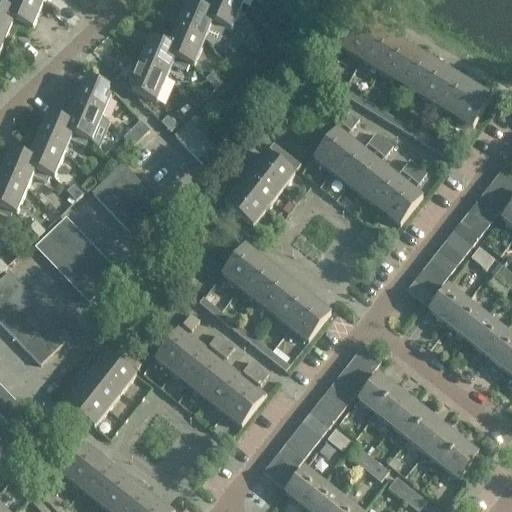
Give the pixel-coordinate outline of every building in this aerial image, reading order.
[(15,19),(13,23),(32,31),(43,4),(32,0),(11,0),(9,5),(0,1),(0,9),(6,12),(5,15),(15,19)] [(231,0),(210,0),(206,13),(204,16),(229,26),(227,31),(231,33),(243,5),(231,0)] [(186,4),(175,31),(205,43),(215,47),(219,44),(222,37),(225,38),(227,31),(229,26),(204,16),(206,13),(186,4)] [(6,12),(0,9),(0,39),(6,42),(13,23),(15,19),(5,15),(6,12)] [(283,26),(289,20),(280,11),(274,17),(283,26)] [(361,64),(380,33),(361,22),(343,52),(361,64)] [(173,67),(187,73),(190,67),(194,69),(205,43),(175,31),(168,48),(168,49),(173,51),(167,64),(173,67)] [(380,75),(399,45),(380,33),(361,64),(380,75)] [(244,45),(253,55),(260,49),(251,39),(244,45)] [(168,49),(168,48),(149,40),(138,66),(168,79),(173,67),(167,64),(173,51),(168,49)] [(399,45),(380,75),(399,87),(417,56),(399,45)] [(417,56),(399,87),(417,98),(436,68),(417,56)] [(157,105),(168,79),(138,66),(130,87),(134,89),(132,95),(157,105)] [(436,110),(455,80),(436,68),(417,98),(436,110)] [(206,81),(215,92),(222,85),(213,75),(206,81)] [(333,91),(336,85),(327,79),(323,85),(333,91)] [(455,121),(473,91),(455,80),(436,110),(455,121)] [(84,81),(74,104),(103,116),(110,100),(106,98),(109,91),(84,81)] [(342,96),(345,91),(336,85),(333,91),(342,96)] [(351,102),(355,96),(345,91),(342,96),(351,102)] [(473,91),(455,121),(473,133),(492,103),(473,91)] [(196,110),(204,103),(195,94),(187,102),(196,110)] [(355,96),(351,102),(360,108),(364,102),(355,96)] [(369,113),(373,108),(364,102),(360,108),(369,113)] [(74,104),(65,125),(65,127),(89,137),(87,143),(91,144),(103,116),(74,104)] [(379,119),(382,113),(373,108),(369,113),(379,119)] [(382,113),(379,119),(388,125),(391,119),(382,113)] [(47,117),(36,142),(66,154),(70,143),(84,149),(87,143),(89,137),(65,127),(65,125),(47,117)] [(346,122),(355,129),(359,124),(350,117),(346,122)] [(161,124),(170,135),(177,128),(168,118),(161,124)] [(397,130),(401,125),(391,119),(388,125),(397,130)] [(352,134),(355,129),(346,122),(342,127),(352,134)] [(149,133),(140,123),(134,129),(143,139),(149,133)] [(182,146),(197,131),(189,123),(174,138),(182,146)] [(406,136),(410,130),(401,125),(397,130),(406,136)] [(416,142),(419,136),(410,130),(406,136),(416,142)] [(189,154),(205,139),(197,131),(182,146),(189,154)] [(331,175),(354,147),(337,133),(314,162),(331,175)] [(419,136),(416,142),(425,147),(428,142),(419,136)] [(372,142),(380,149),(384,144),(376,137),(372,142)] [(205,139),(189,154),(197,162),(213,148),(205,139)] [(35,174),(49,180),(54,181),(66,154),(36,142),(28,162),(27,162),(32,164),(29,170),(35,173),(35,174)] [(376,154),(380,149),(372,142),(368,147),(376,154)] [(434,153),(438,147),(428,142),(425,147),(434,153)] [(380,149),(388,155),(392,150),(384,144),(380,149)] [(279,159),(283,154),(274,147),(270,152),(279,159)] [(348,189),(371,161),(354,147),(331,175),(348,189)] [(443,159),(447,153),(438,147),(434,153),(443,159)] [(205,171),(220,156),(213,148),(197,162),(205,171)] [(384,160),(388,155),(380,149),(376,154),(384,160)] [(104,157),(113,168),(120,161),(111,151),(104,157)] [(447,153),(443,159),(452,164),(456,159),(447,153)] [(27,162),(28,162),(8,154),(0,173),(0,179),(28,191),(33,180),(47,185),(49,180),(35,174),(35,173),(29,170),(32,164),(27,162)] [(288,166),(292,160),(283,154),(279,159),(288,166)] [(220,156),(205,171),(213,179),(228,164),(220,156)] [(253,174),(281,196),(294,179),(267,157),(253,174)] [(292,160),(288,166),(296,173),(301,167),(292,160)] [(371,161),(348,189),(366,203),(388,175),(371,161)] [(406,169),(414,176),(418,171),(410,164),(406,169)] [(114,189),(130,174),(122,166),(106,181),(114,189)] [(410,181),(414,176),(406,169),(402,174),(410,181)] [(498,179),(511,190),(511,174),(505,169),(498,179)] [(414,176),(423,183),(427,178),(418,171),(414,176)] [(122,197),(137,182),(130,174),(114,189),(122,197)] [(267,213),(281,196),(253,174),(239,191),(267,213)] [(383,217),(405,188),(388,175),(366,203),(383,217)] [(419,188),(423,183),(414,176),(410,181),(419,188)] [(0,210),(11,215),(17,218),(28,191),(0,179),(0,210)] [(490,188),(509,203),(511,199),(511,190),(498,179),(490,188)] [(99,204),(114,189),(106,181),(91,196),(99,204)] [(137,182),(122,197),(130,205),(145,190),(137,182)] [(66,194),(75,204),(82,197),(73,187),(66,194)] [(405,188),(383,217),(400,231),(423,202),(405,188)] [(482,198),(501,213),(509,203),(490,188),(482,198)] [(106,212),(122,197),(114,189),(99,204),(106,212)] [(138,213),(153,199),(145,190),(130,205),(138,213)] [(253,231),(267,213),(239,191),(225,209),(253,231)] [(122,197),(106,212),(114,220),(130,205),(122,197)] [(475,207),(494,222),(501,213),(482,198),(475,207)] [(145,221),(161,207),(153,199),(138,213),(145,221)] [(122,228),(138,213),(130,205),(114,220),(122,228)] [(161,207),(145,221),(153,229),(168,214),(161,207)] [(467,217),(486,232),(494,222),(475,207),(467,217)] [(511,208),(501,222),(511,230),(511,208)] [(0,217),(9,221),(11,215),(0,210),(0,217)] [(130,236),(145,221),(138,213),(122,228),(130,236)] [(460,226),(479,241),(486,232),(467,217),(460,226)] [(58,244),(73,229),(65,220),(50,236),(58,244)] [(221,232),(226,227),(217,220),(213,226),(221,232)] [(145,221),(130,236),(137,244),(153,229),(145,221)] [(28,230),(37,240),(45,234),(35,224),(28,230)] [(452,236),(471,251),(479,241),(460,226),(452,236)] [(230,239),(234,234),(226,227),(221,232),(230,239)] [(65,251),(81,236),(73,229),(58,244),(65,251)] [(234,234),(230,239),(239,246),(243,241),(234,234)] [(42,259),(58,244),(50,236),(34,251),(42,259)] [(81,236),(65,251),(73,259),(88,244),(81,236)] [(445,245),(464,260),(471,251),(452,236),(445,245)] [(50,266),(65,251),(58,244),(42,259),(50,266)] [(80,267),(96,252),(88,244),(73,259),(80,267)] [(437,255),(456,270),(464,260),(445,245),(437,255)] [(239,291),(262,263),(245,250),(223,278),(239,291)] [(65,251),(50,266),(57,274),(73,259),(65,251)] [(96,252),(80,267),(88,275),(103,259),(96,252)] [(478,269),(486,259),(478,253),(470,263),(478,269)] [(0,257),(0,263),(6,270),(13,264),(4,254),(0,257)] [(430,264),(449,279),(456,270),(437,255),(430,264)] [(65,282),(80,267),(73,259),(57,274),(65,282)] [(103,259),(88,275),(96,283),(111,268),(103,259)] [(486,259),(478,269),(486,275),(494,265),(486,259)] [(256,305),(279,277),(262,263),(239,291),(256,305)] [(422,274),(441,289),(449,279),(430,264),(422,274)] [(80,267),(65,282),(72,290),(88,275),(80,267)] [(111,268),(96,283),(104,291),(119,276),(111,268)] [(500,285),(508,275),(501,269),(492,279),(500,285)] [(415,283),(434,298),(441,289),(422,274),(415,283)] [(0,296),(1,297),(16,283),(8,275),(0,282),(0,296)] [(88,275),(72,290),(80,298),(96,283),(88,275)] [(511,277),(508,275),(500,285),(508,291),(511,285),(511,277)] [(279,277),(256,305),(274,319),(296,290),(279,277)] [(16,283),(1,297),(8,305),(24,291),(16,283)] [(96,283),(80,298),(88,306),(104,291),(96,283)] [(426,308),(434,298),(415,283),(407,293),(426,308)] [(291,333),(313,304),(296,290),(274,319),(291,333)] [(447,290),(430,312),(428,314),(448,329),(467,306),(447,290)] [(16,314),(31,299),(24,291),(8,305),(16,314)] [(1,297),(0,298),(0,313),(8,305),(1,297)] [(31,299),(16,314),(24,321),(39,307),(31,299)] [(209,314),(213,309),(204,302),(201,307),(209,314)] [(313,304),(291,333),(308,346),(331,318),(313,304)] [(0,327),(1,328),(16,314),(8,305),(0,313),(0,327)] [(486,321),(467,306),(448,329),(467,344),(486,321)] [(32,330),(47,315),(39,307),(24,321),(32,330)] [(217,321),(221,316),(213,309),(209,314),(217,321)] [(16,314),(1,328),(9,336),(24,321),(16,314)] [(47,315),(32,330),(39,338),(55,323),(47,315)] [(221,316),(217,321),(226,327),(230,322),(221,316)] [(186,323),(195,330),(199,324),(190,317),(186,323)] [(16,344),(32,330),(24,321),(9,336),(16,344)] [(486,321),(467,344),(486,359),(505,336),(486,321)] [(234,334),(238,329),(230,322),(226,327),(234,334)] [(47,346),(62,331),(55,323),(39,338),(47,346)] [(191,335),(195,330),(186,323),(182,328),(191,335)] [(238,329),(234,334),(243,341),(247,336),(238,329)] [(32,330),(16,344),(24,352),(39,338),(32,330)] [(62,331),(47,346),(55,354),(70,339),(62,331)] [(172,377),(197,346),(189,339),(186,342),(177,335),(154,363),(172,377)] [(251,348),(255,343),(247,336),(243,341),(251,348)] [(511,365),(511,341),(505,336),(486,359),(505,374),(511,365)] [(32,361),(47,346),(39,338),(24,352),(32,361)] [(212,343),(221,350),(225,345),(217,338),(212,343)] [(217,356),(221,350),(212,343),(208,349),(217,356)] [(260,354),(264,350),(255,343),(251,348),(260,354)] [(221,350),(230,357),(234,352),(225,345),(221,350)] [(47,346),(32,361),(40,368),(55,354),(47,346)] [(189,391),(212,362),(203,355),(205,352),(197,346),(172,377),(189,391)] [(118,359),(123,354),(114,347),(110,353),(118,359)] [(226,362),(230,357),(221,350),(217,356),(226,362)] [(264,350),(260,354),(268,361),(272,356),(264,350)] [(353,361),(372,376),(380,366),(361,351),(353,361)] [(92,374),(120,397),(135,379),(104,354),(96,363),(99,366),(92,374)] [(123,354),(118,359),(127,366),(131,361),(123,354)] [(277,368),(281,363),(272,356),(268,361),(277,368)] [(131,361),(127,366),(136,373),(140,367),(131,361)] [(346,371),(365,385),(372,376),(353,361),(346,371)] [(206,404),(231,372),(223,366),(220,369),(212,362),(189,391),(206,404)] [(281,363),(277,368),(285,375),(289,370),(281,363)] [(246,370),(255,377),(259,372),(250,365),(246,370)] [(251,382),(255,377),(246,370),(242,376),(251,382)] [(338,380),(357,395),(365,385),(346,371),(338,380)] [(223,417),(245,389),(237,382),(239,379),(231,372),(206,404),(223,417)] [(255,377),(264,384),(268,379),(259,372),(255,377)] [(107,414),(120,397),(92,374),(85,383),(82,380),(76,388),(107,414)] [(259,389),(264,384),(255,377),(251,382),(259,389)] [(395,393),(377,379),(357,405),(374,418),(395,393)] [(331,390),(350,404),(357,395),(338,380),(331,390)] [(92,432),(107,414),(76,388),(69,397),(72,399),(64,409),(92,432)] [(245,389),(223,417),(241,432),(266,400),(257,393),(254,396),(245,389)] [(0,390),(0,405),(8,398),(0,390)] [(323,399),(342,414),(350,404),(331,390),(323,399)] [(411,406),(395,393),(374,418),(391,431),(411,406)] [(0,419),(0,420),(16,406),(8,398),(0,405),(0,419)] [(316,409),(334,424),(342,414),(323,399),(316,409)] [(16,406),(0,420),(8,428),(23,413),(16,406)] [(411,406),(391,431),(407,444),(428,419),(411,406)] [(308,418),(327,433),(334,424),(316,409),(308,418)] [(301,428),(319,443),(327,433),(308,418),(301,428)] [(428,419),(407,444),(424,457),(444,432),(428,419)] [(60,432),(64,427),(56,420),(52,425),(60,432)] [(69,439),(73,433),(64,427),(60,432),(69,439)] [(293,437),(312,452),(319,443),(301,428),(293,437)] [(444,432),(424,457),(440,471),(461,445),(444,432)] [(73,433),(69,439),(77,446),(81,440),(73,433)] [(335,450),(343,439),(335,433),(327,444),(335,450)] [(286,447),(304,462),(312,452),(293,437),(286,447)] [(7,453),(15,445),(17,443),(12,439),(2,448),(7,453)] [(343,439),(335,450),(342,456),(350,445),(343,439)] [(15,445),(7,453),(9,454),(8,455),(12,458),(20,450),(15,445)] [(478,458),(461,445),(440,471),(458,484),(478,458)] [(278,456),(297,471),(304,462),(286,447),(278,456)] [(81,493),(106,462),(97,455),(95,458),(85,451),(63,479),(81,493)] [(357,468),(366,457),(358,451),(350,461),(357,468)] [(271,466),(289,481),(297,471),(278,456),(271,466)] [(366,457),(357,468),(365,474),(373,463),(366,457)] [(97,507),(120,478),(111,471),(114,468),(106,462),(81,493),(97,507)] [(373,480),(381,470),(373,463),(365,474),(373,480)] [(281,491),(289,481),(271,466),(263,476),(281,491)] [(320,466),(313,475),(323,483),(330,473),(320,466)] [(381,470),(373,480),(381,486),(389,476),(381,470)] [(303,473),(284,497),(303,511),(304,511),(323,488),(303,473)] [(104,511),(120,511),(139,488),(131,482),(129,485),(120,478),(97,507),(104,511)] [(19,492),(24,487),(17,479),(12,484),(19,492)] [(394,498),(403,487),(395,481),(387,491),(394,498)] [(26,500),(31,495),(24,487),(19,492),(26,500)] [(403,487),(394,498),(402,504),(410,493),(403,487)] [(148,511),(154,505),(145,498),(148,495),(139,488),(120,511),(148,511)] [(323,488),(304,511),(334,511),(341,503),(323,488)] [(410,510),(418,500),(410,493),(402,504),(410,510)] [(34,508),(39,503),(31,495),(26,500),(34,508)] [(51,510),(56,505),(49,497),(44,502),(51,510)] [(418,500),(410,510),(412,511),(420,511),(426,506),(418,500)] [(39,503),(34,508),(37,511),(45,511),(46,511),(39,503)] [(352,511),(341,503),(334,511),(352,511)]
